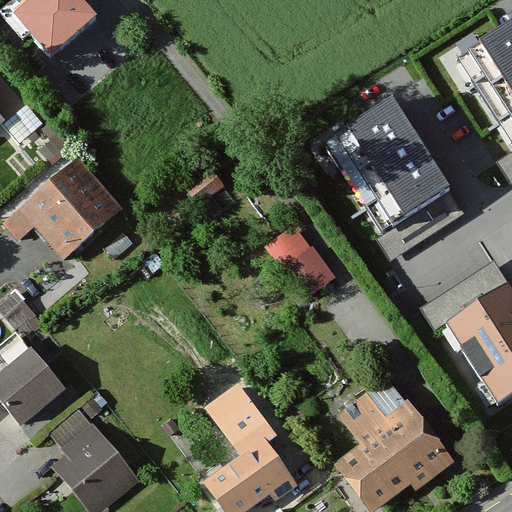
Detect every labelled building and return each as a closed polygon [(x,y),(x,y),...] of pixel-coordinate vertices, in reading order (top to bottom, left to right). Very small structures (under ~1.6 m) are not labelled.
[(57,0),(1,0),(0,1),(0,21),(35,61),(78,24),(57,0)] [(511,15),(436,64),(511,182),(511,181),(511,15)] [(1,123),(18,142),(43,120),(26,101),(1,123)] [(308,153),(380,267),(457,218),(384,104),(308,153)] [(118,213),(75,161),(0,223),(0,231),(13,248),(32,232),(58,263),(118,213)] [(217,189),(192,163),(170,185),(196,210),(217,189)] [(302,253),(286,230),(261,248),(299,301),(327,281),(306,250),(302,253)] [(494,261),(420,308),(434,331),(446,324),(508,283),(494,261)] [(446,324),(497,407),(511,397),(511,289),(508,283),(446,324)] [(27,317),(5,297),(0,302),(0,322),(12,333),(27,317)] [(11,336),(0,345),(0,410),(17,432),(61,396),(11,336)] [(356,453),(331,472),(362,511),(380,511),(407,491),(413,498),(451,468),(382,381),(330,421),(356,453)] [(101,511),(134,485),(75,413),(42,439),(59,459),(46,470),(56,481),(49,487),(61,501),(67,497),(79,511),(101,511)] [(293,491),(248,430),(225,447),(236,461),(198,488),(216,511),(248,511),(266,499),(271,507),(293,491)]
